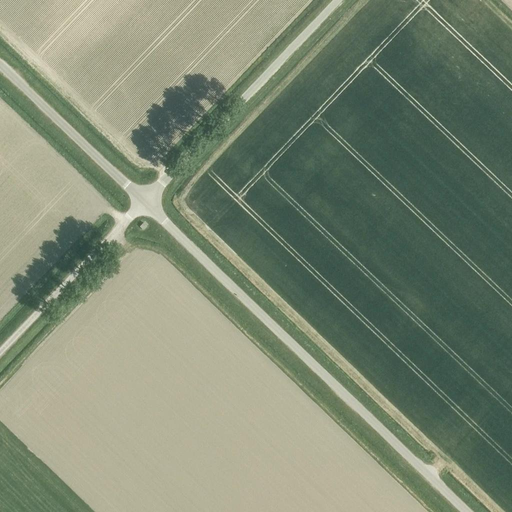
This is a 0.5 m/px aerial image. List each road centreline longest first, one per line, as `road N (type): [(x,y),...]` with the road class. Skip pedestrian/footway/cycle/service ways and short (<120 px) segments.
road 1 (unclassified): [(464,511),(143,201)]
road 2 (unclassified): [(143,201),(338,0)]
road 3 (track): [(0,351),(143,201)]
road 4 (unclassified): [(143,201),(0,64)]
